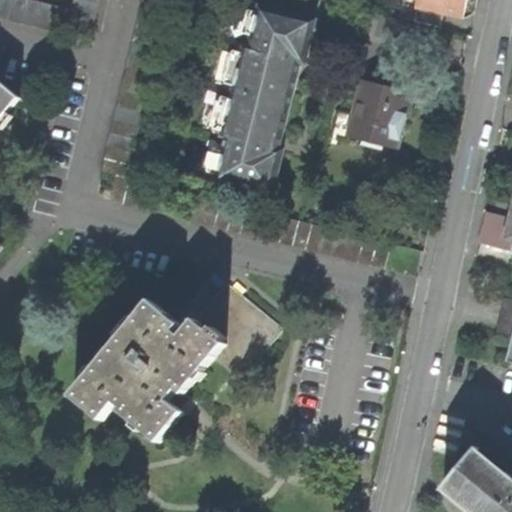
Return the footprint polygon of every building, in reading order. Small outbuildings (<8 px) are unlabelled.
[(66,15),(4,0),(0,0),(0,25),(60,40),(66,15)] [(73,0),(67,28),(92,35),(101,0),(73,0)] [(143,0),(99,178),(114,181),(124,184),(170,0),(143,0)] [(416,22),(418,10),(420,0),(406,0),(403,19),(416,22)] [(420,0),(418,10),(447,17),(466,22),(468,11),(470,0),(420,0)] [(444,28),(447,17),(418,10),(416,22),(444,28)] [(226,145),(216,189),(273,203),(279,176),(284,156),(280,155),(291,110),(300,71),(305,72),(310,54),(316,26),(258,12),(248,56),(243,55),(221,144),(226,145)] [(0,125),(18,104),(18,105),(19,104),(0,88),(0,125)] [(362,90),(349,146),(398,158),(403,137),(406,125),(410,126),(415,103),(362,90)] [(384,276),(390,251),(124,184),(114,181),(108,207),(384,276)] [(511,239),(510,239),(511,231),(511,220),(487,214),(479,244),(509,251),(511,240),(511,239)] [(162,449),(187,419),(180,413),(185,407),(189,402),(187,400),(217,364),(243,385),(284,335),(228,289),(198,325),(197,326),(184,342),(179,337),(183,332),(153,307),(75,402),(105,427),(120,409),(126,413),(123,417),(162,449)] [(498,331),(511,335),(511,333),(511,301),(505,300),(498,331)] [(511,511),(511,479),(506,475),(505,476),(477,453),(479,450),(478,449),(442,492),(444,494),(446,491),(471,511),(511,511)]
